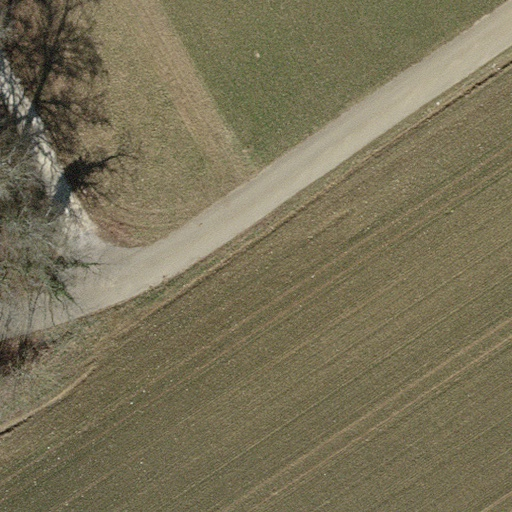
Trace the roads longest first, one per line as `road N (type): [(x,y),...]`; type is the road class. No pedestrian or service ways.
road 1 (residential): [(511,23),(181,251)]
road 2 (track): [(0,70),(114,284)]
road 3 (track): [(181,251),(114,284),(0,320)]
